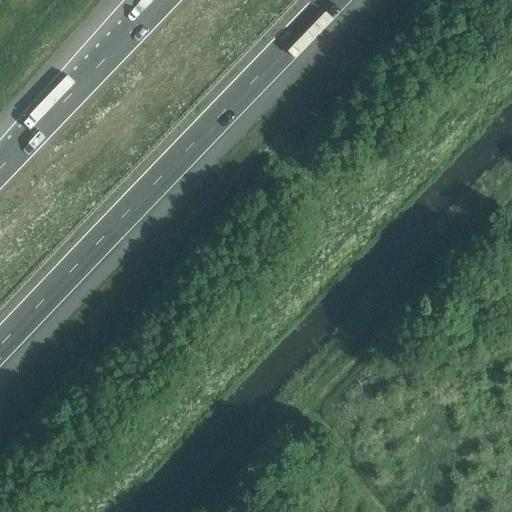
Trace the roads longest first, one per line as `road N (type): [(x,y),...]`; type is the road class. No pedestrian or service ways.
road 1 (motorway): [(0,347),(335,0)]
road 2 (track): [(377,511),(311,411),(511,196)]
road 3 (motorway): [(160,0),(0,168)]
